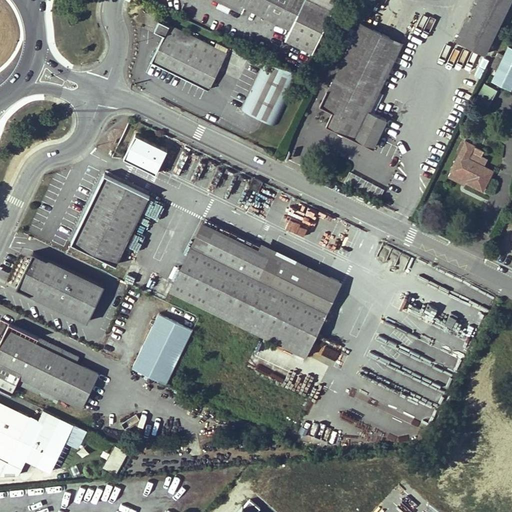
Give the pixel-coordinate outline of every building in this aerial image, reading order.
[(219,0),(245,12),(248,6),(291,27),(304,0),(219,0)] [(511,0),(481,0),(461,40),(486,53),(511,0)] [(217,42),(215,45),(160,19),(155,29),(165,34),(152,60),(209,88),(228,48),(217,42)] [(361,23),(322,103),(335,110),(328,124),(339,129),(344,132),(367,143),(381,115),(370,109),(399,51),(401,52),(406,44),(361,23)] [(511,39),(505,55),(499,52),(493,65),(498,68),(492,79),(511,89),(511,88),(511,39)] [(300,74),(267,57),(242,108),(276,124),(300,74)] [(491,99),(497,88),(484,81),(478,92),(491,99)] [(381,115),(367,143),(372,146),(386,117),(381,115)] [(136,133),(125,156),(157,172),(168,149),(136,133)] [(468,158),(474,145),(466,141),(452,169),(469,178),(467,181),(483,189),(492,170),(468,158)] [(117,264),(150,194),(105,172),(71,242),(117,264)] [(249,187),(258,192),(262,183),(253,179),(249,187)] [(291,218),(288,226),(308,235),(311,228),(291,218)] [(341,286),(205,220),(193,244),(329,310),(341,286)] [(170,290),(306,356),(329,310),(193,244),(170,290)] [(35,252),(33,255),(18,286),(88,320),(105,285),(35,252)] [(167,384),(193,330),(160,314),(133,368),(167,384)] [(79,356),(10,322),(1,318),(0,320),(0,335),(3,337),(0,343),(0,386),(11,392),(17,381),(57,401),(60,395),(82,406),(99,372),(76,361),(79,356)] [(331,366),(341,348),(318,335),(308,353),(331,366)] [(0,457),(20,467),(42,422),(0,401),(0,457)] [(103,465),(116,472),(128,449),(115,442),(103,465)] [(257,511),(262,507),(249,500),(238,511),(257,511)]
